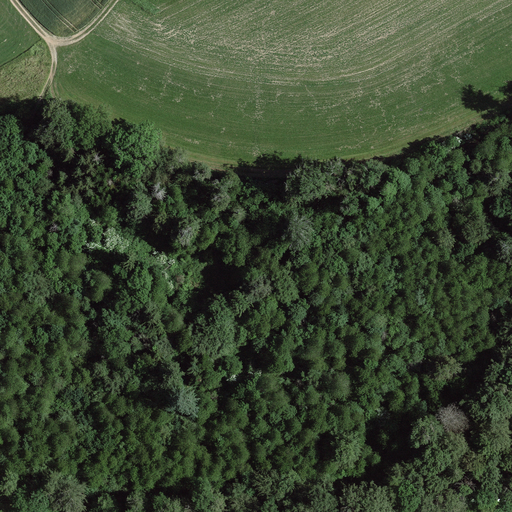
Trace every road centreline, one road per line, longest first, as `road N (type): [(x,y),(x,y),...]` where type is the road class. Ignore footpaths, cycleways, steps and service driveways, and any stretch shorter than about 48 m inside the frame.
road 1 (track): [(176,493),(393,443),(511,390)]
road 2 (track): [(0,238),(24,140),(54,68),(50,40),(10,0)]
road 3 (track): [(176,493),(0,502)]
